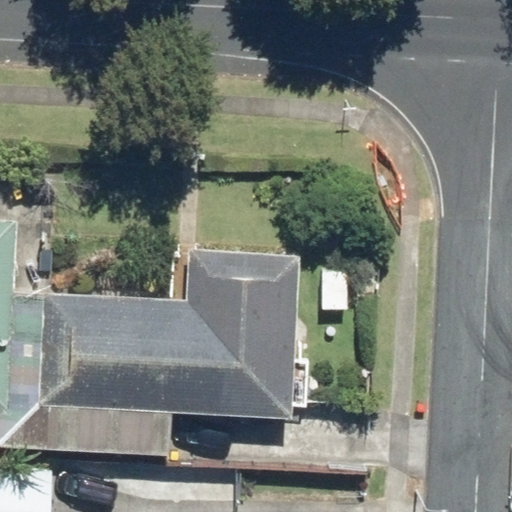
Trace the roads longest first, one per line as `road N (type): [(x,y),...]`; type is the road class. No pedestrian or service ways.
road 1 (residential): [(473,511),(494,8)]
road 2 (tertiary): [(494,8),(331,0)]
